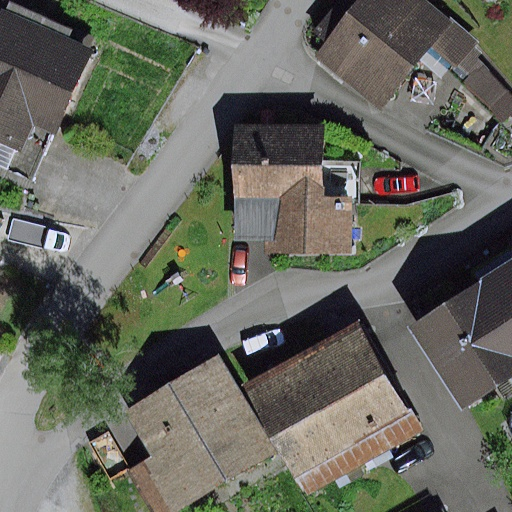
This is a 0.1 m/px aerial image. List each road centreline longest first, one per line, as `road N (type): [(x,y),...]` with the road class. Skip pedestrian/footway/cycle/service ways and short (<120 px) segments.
road 1 (residential): [(0,483),(146,370),(219,327),(278,299),(367,290),(406,274),(509,198)]
road 2 (residential): [(258,60),(31,371),(0,472)]
road 3 (residential): [(258,60),(509,198)]
road 4 (residential): [(119,0),(258,60)]
